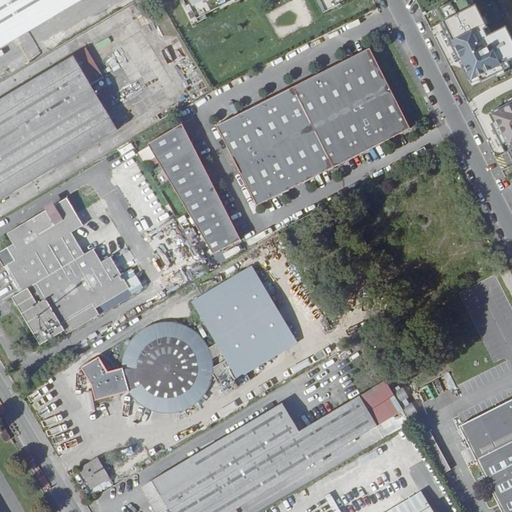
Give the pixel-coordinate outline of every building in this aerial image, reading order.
[(0,0),(0,49),(83,0),(0,0)] [(192,7),(199,20),(238,0),(185,0),(189,8),(192,7)] [(320,0),(322,4),(325,3),(329,11),(341,5),(340,4),(347,0),(320,0)] [(477,5),(442,21),(472,83),(511,64),(511,40),(505,27),(487,37),(482,28),(486,26),(477,5)] [(0,200),(118,130),(92,86),(104,78),(87,49),(74,56),(0,100),(0,200)] [(216,127),(257,207),(411,129),(371,49),(216,127)] [(109,86),(104,78),(92,86),(96,94),(109,86)] [(511,102),(490,114),(511,158),(511,102)] [(214,254),(240,238),(175,129),(148,145),(214,254)] [(145,162),(155,156),(148,145),(138,152),(145,162)] [(46,211),(8,234),(14,245),(7,248),(0,252),(0,257),(5,267),(21,294),(15,299),(41,344),(65,330),(67,335),(100,316),(101,316),(134,296),(131,291),(122,275),(111,257),(102,263),(94,250),(85,255),(81,247),(77,240),(72,233),(84,226),(68,199),(55,206),(53,202),(44,207),(46,211)] [(81,238),(77,240),(81,247),(85,245),(81,238)] [(167,266),(173,277),(199,260),(193,250),(167,266)] [(226,397),(252,381),(248,374),(286,351),(299,343),(252,266),(192,302),(217,344),(210,348),(209,346),(207,343),(205,340),(203,337),(200,335),(198,333),(196,331),(194,330),(192,328),(189,327),(186,326),(184,325),(182,325),(180,324),(177,324),(174,323),(172,323),(170,323),(167,323),(165,323),(163,323),(160,324),(156,325),(153,326),(152,326),(150,327),(148,328),(146,329),(144,330),(142,331),(140,333),(138,334),(136,337),(134,338),(133,339),(131,342),(130,344),(129,345),(127,348),(127,350),(126,352),(125,354),(124,356),(124,358),(123,361),(123,362),(123,365),(122,367),(122,368),(109,372),(100,358),(82,368),(92,386),(97,401),(104,399),(119,395),(129,392),(130,394),(131,396),(133,397),(134,399),(136,401),(138,404),(140,405),(143,407),(146,409),(149,410),(152,411),(153,412),(155,412),(159,413),(163,414),(166,415),(170,415),(172,414),(176,414),(179,413),(183,412),(185,411),(188,410),(191,409),(194,407),(196,405),(199,403),(201,401),(203,399),(204,398),(205,396),(207,394),(208,392),(210,389),(210,388),(211,386),(212,384),(213,382),(213,379),(214,377),(226,397)] [(130,270),(122,275),(131,291),(140,285),(130,270)] [(184,273),(174,279),(179,288),(190,283),(184,273)] [(24,377),(27,383),(33,379),(30,374),(24,377)] [(35,378),(33,379),(27,383),(33,392),(41,387),(37,381),(35,378)] [(283,403),(153,481),(171,511),(232,511),(398,414),(383,389),(363,401),(360,396),(300,431),(283,403)] [(511,511),(511,400),(460,427),(471,449),(477,459),(500,505),(502,511),(511,511)] [(409,409),(405,411),(411,422),(416,419),(409,409)] [(418,423),(413,426),(443,475),(451,470),(430,432),(425,435),(418,423)] [(12,440),(3,424),(0,425),(0,432),(7,443),(12,440)] [(477,459),(471,449),(465,452),(471,462),(477,459)] [(99,459),(80,470),(92,489),(110,478),(99,459)] [(452,477),(447,480),(460,504),(465,501),(452,477)] [(171,511),(153,481),(140,489),(154,511),(171,511)] [(435,511),(422,491),(387,511),(435,511)]
